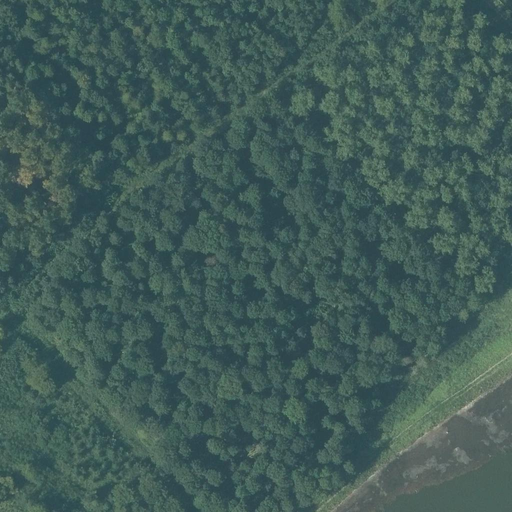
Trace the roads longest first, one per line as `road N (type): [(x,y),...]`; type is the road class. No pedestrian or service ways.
road 1 (track): [(402,0),(138,185),(59,253),(15,324),(0,327)]
road 2 (track): [(511,278),(496,320),(394,407),(388,437),(314,511)]
